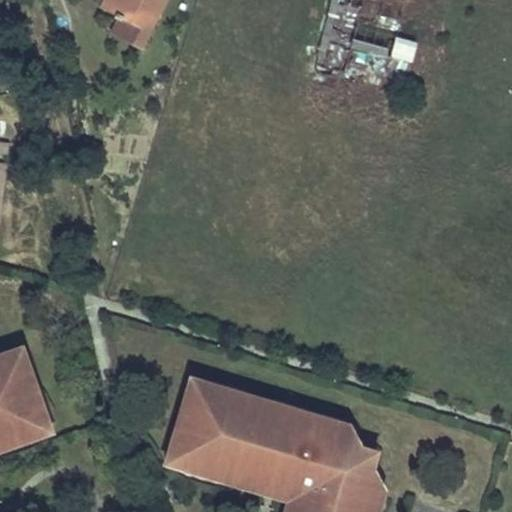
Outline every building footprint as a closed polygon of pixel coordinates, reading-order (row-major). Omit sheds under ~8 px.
[(106,0),(102,8),(111,13),(117,0),(106,0)] [(117,0),(111,13),(119,17),(148,31),(164,0),(117,0)] [(405,0),(360,0),(349,45),(391,56),(405,0)] [(148,31),(119,17),(109,38),(138,52),(148,31)] [(397,38),(391,57),(412,63),(418,44),(397,38)] [(349,45),(341,77),(382,88),(391,56),(349,45)] [(0,82),(11,80),(5,58),(0,59),(0,82)] [(2,361),(0,361),(0,442),(19,436),(37,429),(23,389),(31,386),(18,352),(1,358),(2,361)] [(323,419),(304,413),(303,416),(271,407),(272,404),(244,395),(243,398),(209,387),(210,385),(193,380),(183,415),(190,417),(178,458),(190,462),(222,472),(248,479),(275,488),(300,495),(295,511),(375,511),(378,503),(380,503),(383,496),(345,426),(337,423),(336,426),(322,422),(323,419)] [(45,427),(31,386),(23,389),(37,429),(45,427)] [(190,417),(183,415),(170,456),(178,458),(190,417)]
